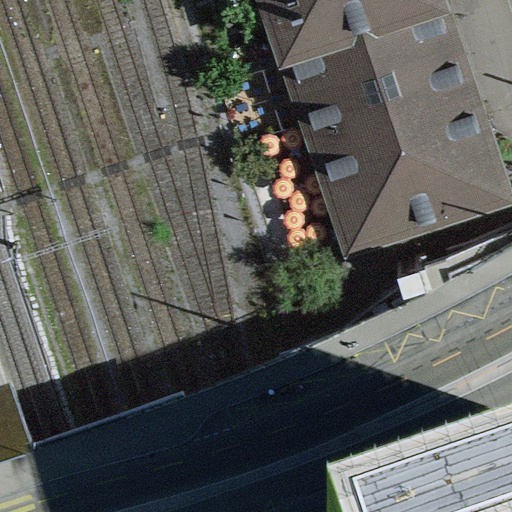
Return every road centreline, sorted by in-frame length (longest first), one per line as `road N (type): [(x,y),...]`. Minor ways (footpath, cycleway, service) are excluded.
road 1 (motorway): [(0,426),(155,297),(410,0)]
road 2 (motorway): [(346,0),(120,265),(0,368)]
road 3 (primary): [(511,359),(406,415),(147,511)]
